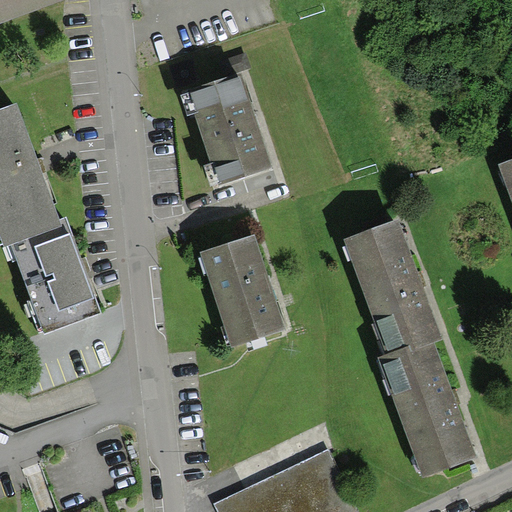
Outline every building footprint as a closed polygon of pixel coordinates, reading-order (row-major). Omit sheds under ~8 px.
[(0,0),(0,23),(63,1),(62,0),(0,0)] [(267,168),(240,82),(195,96),(222,182),(267,168)] [(60,225),(16,108),(0,113),(0,232),(5,245),(12,242),(46,331),(98,311),(65,223),(60,225)] [(511,164),(501,169),(511,197),(511,164)] [(436,336),(396,225),(348,242),(389,357),(382,359),(423,471),(470,454),(429,339),(436,336)] [(280,328),(251,241),(206,256),(235,343),(280,328)] [(325,454),(219,505),(222,511),(342,511),(351,508),(325,454)]
